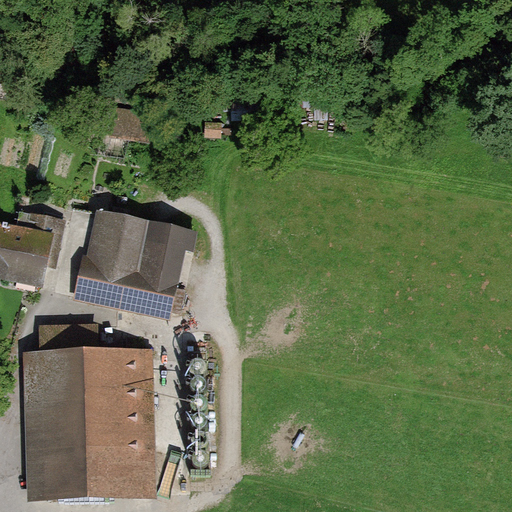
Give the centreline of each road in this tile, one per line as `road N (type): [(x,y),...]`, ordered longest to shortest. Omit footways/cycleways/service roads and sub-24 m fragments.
road 1 (track): [(0,399),(15,349),(70,257),(86,199),(146,201),(179,214),(203,244),(207,266),(221,469),(207,491),(163,511)]
road 2 (track): [(209,326),(31,326)]
